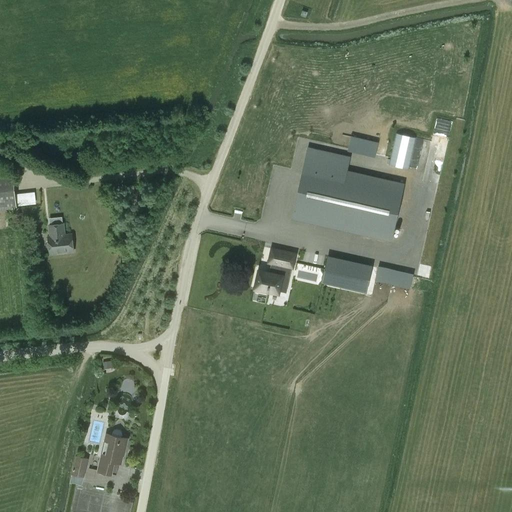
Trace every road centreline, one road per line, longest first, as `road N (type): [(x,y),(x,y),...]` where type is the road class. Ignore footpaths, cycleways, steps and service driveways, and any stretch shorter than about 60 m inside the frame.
road 1 (unclassified): [(174,328),(195,227),(280,0)]
road 2 (unclassified): [(141,511),(165,379)]
road 3 (unclassified): [(0,355),(131,349)]
